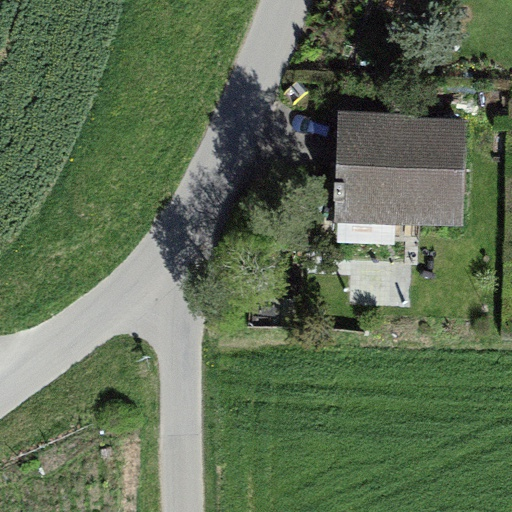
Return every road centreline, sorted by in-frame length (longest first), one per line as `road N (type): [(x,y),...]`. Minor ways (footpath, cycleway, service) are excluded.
road 1 (unclassified): [(286,0),(169,268)]
road 2 (unclassified): [(182,511),(169,268)]
road 3 (unclassified): [(0,390),(169,268)]
